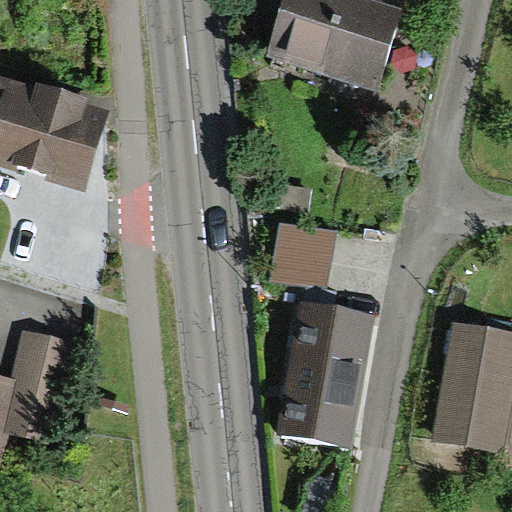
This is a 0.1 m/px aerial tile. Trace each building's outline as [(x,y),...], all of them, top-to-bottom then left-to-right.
[(351,0),(287,0),(269,64),(380,98),(405,16),(351,0)] [(309,222),(312,192),(280,188),(276,218),(309,222)] [(338,235),(280,226),(272,285),(330,291),(338,235)] [(303,293),(301,307),(332,313),(334,299),(303,293)] [(301,307),(278,442),(353,455),(376,320),(332,313),(301,307)] [(511,418),(511,336),(453,326),(432,446),(505,458),(511,418)] [(62,451),(86,349),(23,333),(12,382),(24,385),(11,439),(62,451)] [(0,480),(0,481),(11,439),(24,385),(12,382),(0,379),(0,480)] [(337,511),(342,486),(308,480),(302,511),(337,511)]
